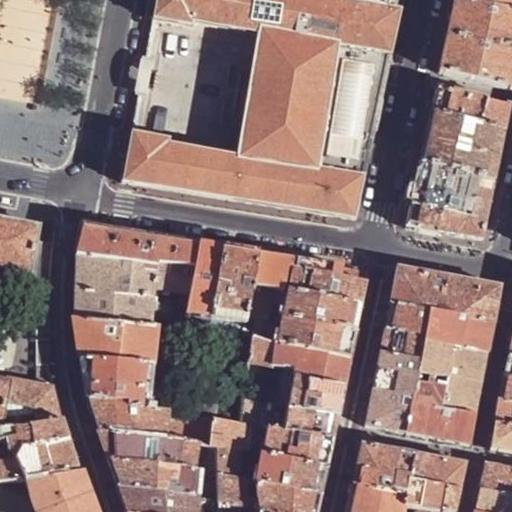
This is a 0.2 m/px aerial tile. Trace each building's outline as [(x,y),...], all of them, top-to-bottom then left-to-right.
[(157,0),(152,30),(189,38),(191,31),(256,44),(235,167),(168,155),(168,149),(131,143),(120,195),(356,230),(365,185),(319,178),(339,56),(389,63),(400,12),(394,12),(325,0),(157,0)] [(325,0),(394,12),(396,0),(325,0)] [(511,13),(511,0),(457,0),(457,2),(511,13)] [(453,20),(450,33),(511,49),(511,13),(457,2),(453,20)] [(511,49),(450,33),(445,59),(441,75),(511,92),(511,49)] [(433,109),(431,116),(504,135),(509,110),(437,91),(433,109)] [(428,133),(421,165),(450,172),(495,184),(499,164),(504,135),(431,116),(428,133)] [(413,201),(412,206),(440,214),(439,219),(436,233),(437,233),(447,235),(483,241),(488,217),(495,184),(450,172),(421,165),(413,201)] [(409,220),(407,230),(437,236),(437,233),(436,233),(439,219),(440,214),(412,206),(412,209),(411,213),(409,220)] [(38,229),(0,221),(0,429),(24,431),(64,422),(53,387),(8,379),(7,384),(0,382),(0,267),(29,273),(38,229)] [(84,228),(78,257),(158,268),(159,268),(159,265),(197,269),(200,246),(135,236),(84,228)] [(192,296),(185,331),(209,331),(212,319),(224,250),(209,248),(200,246),(197,269),(192,296)] [(209,331),(243,337),(245,324),(247,319),(253,286),(260,256),(240,253),(224,250),(212,319),(209,331)] [(260,256),(253,286),(274,291),(284,293),(289,271),(293,272),(294,271),(342,280),(344,270),(301,263),(260,256)] [(159,268),(158,268),(78,257),(78,271),(78,291),(77,307),(77,321),(158,329),(185,331),(192,296),(197,269),(159,265),(159,268)] [(344,270),(342,280),(367,285),(369,273),(344,270)] [(365,294),(367,285),(342,280),(294,271),(293,272),(289,293),(362,308),(365,294)] [(395,289),(392,308),(430,315),(493,327),(496,309),(500,289),(439,278),(398,271),(395,289)] [(362,308),(289,293),(284,293),(274,291),(253,286),(247,319),(256,321),(267,322),(282,325),(283,319),(357,333),(361,317),(362,308)] [(388,326),(387,331),(426,341),(430,315),(392,308),(388,326)] [(426,341),(425,345),(486,357),(489,357),(491,339),(493,327),(430,315),(426,341)] [(243,337),(253,339),(256,321),(247,319),(245,324),(243,337)] [(355,342),(357,333),(283,319),(282,325),(278,345),(279,345),(279,344),(352,361),(355,342)] [(83,360),(153,367),(158,329),(77,321),(80,344),(83,360)] [(384,346),(382,355),(421,362),(425,345),(426,341),(387,331),(384,346)] [(249,365),(276,369),(279,345),(278,345),(263,341),(259,340),(253,339),(249,365)] [(350,370),(352,361),(279,344),(279,345),(276,369),(279,370),(296,370),(292,393),(319,399),(322,385),(346,389),(350,370)] [(486,357),(425,345),(421,362),(419,376),(420,376),(435,379),(445,380),(444,386),(445,386),(440,412),(476,418),(482,382),(486,357)] [(367,427),(408,435),(413,407),(440,412),(445,386),(444,386),(434,384),(433,384),(432,389),(418,386),(420,376),(419,376),(421,362),(382,355),(379,369),(371,408),(367,427)] [(130,407),(156,412),(157,406),(150,406),(153,367),(83,360),(87,386),(90,401),(128,401),(130,407)] [(170,391),(176,392),(178,368),(172,367),(170,391)] [(502,391),(500,402),(511,404),(511,379),(505,378),(502,391)] [(319,399),(292,393),(288,409),(339,418),(343,401),(346,389),(322,385),(319,399)] [(246,394),(245,402),(272,406),(273,399),(246,394)] [(187,423),(188,417),(174,415),(175,401),(175,400),(162,398),(159,412),(168,414),(168,415),(167,421),(187,423)] [(187,423),(167,421),(168,415),(168,414),(159,412),(156,412),(130,407),(128,401),(90,401),(96,421),(100,434),(165,440),(197,446),(209,448),(212,420),(188,417),(187,423)] [(338,427),(339,418),(288,409),(272,406),(245,402),(243,412),(242,426),(243,426),(268,430),(335,440),(338,427)] [(497,418),(496,426),(511,428),(511,404),(500,402),(497,418)] [(470,447),(476,418),(440,412),(413,407),(408,435),(443,442),(470,447)] [(212,420),(209,448),(215,449),(241,454),(243,426),(242,426),(212,420)] [(66,429),(64,422),(24,431),(0,429),(0,452),(8,453),(10,454),(14,454),(71,441),(66,429)] [(511,428),(496,426),(491,451),(511,454),(511,428)] [(261,457),(262,457),(328,469),(333,449),(335,440),(268,430),(264,450),(257,449),(256,450),(252,450),(251,455),(261,457)] [(106,449),(110,461),(193,473),(197,446),(165,440),(100,434),(106,449)] [(14,454),(10,454),(10,460),(16,461),(17,465),(0,465),(0,482),(25,482),(26,482),(81,472),(76,456),(71,441),(14,454)] [(357,471),(353,486),(408,496),(412,483),(417,457),(362,447),(357,471)] [(215,449),(217,477),(238,481),(241,454),(215,449)] [(327,477),(328,469),(262,457),(261,457),(257,484),(323,496),(327,477)] [(460,492),(466,465),(438,460),(417,457),(412,483),(460,492)] [(116,478),(119,488),(199,500),(201,475),(193,473),(110,461),(116,478)] [(487,468),(482,492),(511,497),(511,472),(507,471),(487,468)] [(81,472),(26,482),(30,508),(31,511),(34,511),(91,502),(87,490),(81,472)] [(219,503),(246,508),(245,482),(238,481),(217,477),(218,492),(219,503)] [(455,511),(458,500),(460,492),(412,483),(408,496),(405,508),(407,508),(418,510),(430,511),(455,511)] [(319,511),(321,505),(323,496),(257,484),(260,511),(263,511),(319,511)] [(348,511),(405,511),(407,508),(405,508),(408,496),(353,486),(348,511)] [(213,502),(199,500),(119,488),(125,506),(127,511),(219,511),(219,503),(213,502)] [(477,509),(476,511),(511,511),(511,497),(482,492),(477,509)] [(94,511),(91,502),(34,511),(94,511)] [(259,511),(245,511),(246,508),(219,503),(219,511),(263,511),(260,511),(259,511)]
